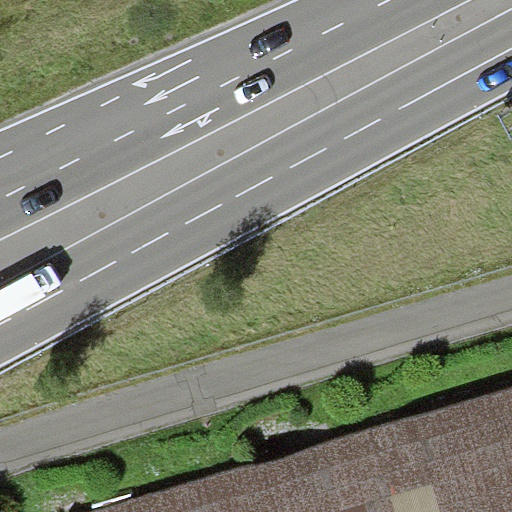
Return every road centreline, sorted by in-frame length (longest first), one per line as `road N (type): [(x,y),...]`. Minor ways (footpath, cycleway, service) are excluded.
road 1 (secondary): [(0,324),(511,48)]
road 2 (secondary): [(390,0),(0,199)]
